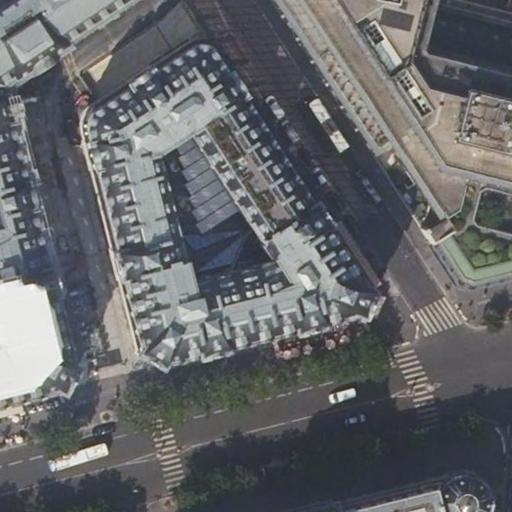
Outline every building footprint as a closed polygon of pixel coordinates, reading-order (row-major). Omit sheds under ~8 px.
[(3,0),(0,2),(0,84),(2,86),(11,80),(27,70),(30,68),(66,44),(65,43),(130,0),(3,0)] [(474,285),(508,276),(511,275),(511,11),(468,0),(392,0),(392,2),(382,0),(270,0),(277,10),(317,72),(349,120),(370,154),(391,140),(396,148),(396,145),(412,149),(435,155),(432,167),(444,171),(435,206),(433,205),(440,216),(419,229),(424,235),(450,276),(452,279),(454,283),(465,287),(468,286),(471,285),(474,285)] [(511,0),(468,0),(511,11),(511,0)] [(206,42),(203,41),(197,40),(191,41),(186,42),(162,58),(117,87),(89,105),(85,109),(81,115),(79,122),(79,128),(94,183),(125,308),(133,337),(137,352),(158,365),(215,351),(271,337),(328,322),(361,314),(370,290),(337,240),(333,234),(241,91),(211,45),(206,42)] [(0,404),(6,403),(62,389),(74,370),(72,363),(54,293),(22,165),(10,119),(12,119),(5,93),(4,93),(2,86),(0,84),(0,404)] [(275,352),(370,328),(366,316),(377,290),(342,237),(337,240),(370,290),(361,314),(328,322),(271,337),(275,352)] [(54,293),(72,363),(89,359),(72,289),(54,293)] [(354,349),(348,351),(346,354),(344,355),(345,357),(346,357),(350,359),(356,357),(358,354),(360,353),(359,351),(358,351),(354,349)] [(57,390),(18,400),(21,411),(59,401),(57,390)] [(88,409),(67,415),(69,422),(74,428),(89,424),(90,417),(88,409)] [(483,511),(485,498),(483,490),(479,483),(473,478),(466,474),(459,474),(452,475),(445,477),(445,476),(436,477),(399,487),(328,504),(328,503),(324,504),(324,505),(319,507),(311,509),(310,507),(307,508),(307,510),(299,511),(297,511),(483,511)]
